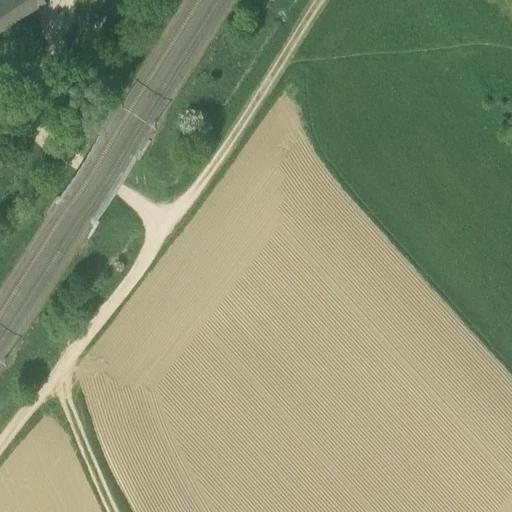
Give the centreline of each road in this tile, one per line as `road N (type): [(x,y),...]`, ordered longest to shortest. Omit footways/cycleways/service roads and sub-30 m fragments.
road 1 (track): [(0,445),(166,223)]
road 2 (track): [(166,223),(226,147),(318,0)]
road 3 (unclassified): [(78,164),(47,142),(31,110),(68,0)]
